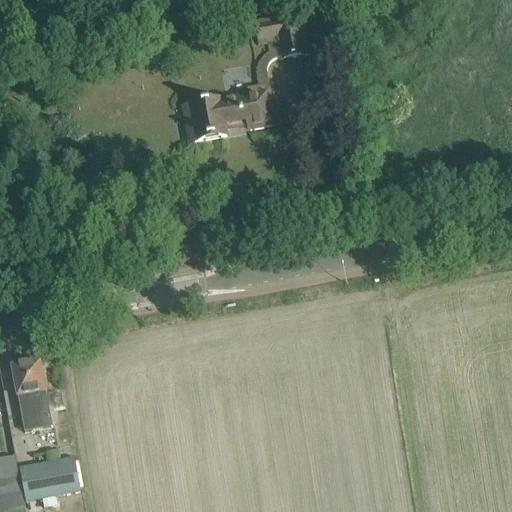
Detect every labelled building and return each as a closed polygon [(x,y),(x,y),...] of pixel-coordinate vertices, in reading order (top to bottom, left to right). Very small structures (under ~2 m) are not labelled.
[(268,45),(269,52),(267,53),(264,55),(260,60),(258,64),(256,69),(256,72),(258,87),(246,89),(248,96),(184,108),(190,143),(226,137),(225,127),(248,122),(249,131),(280,125),(274,91),(270,92),(269,86),(268,86),(267,77),(267,71),(269,65),(271,61),(274,58),(279,63),(312,57),(303,12),(251,22),(255,48),(268,45)] [(340,43),(339,34),(337,12),(320,13),(323,45),(340,43)] [(52,429),(40,362),(12,367),(24,434),(52,429)] [(0,487),(12,486),(7,460),(0,460),(0,487)] [(76,461),(60,463),(21,470),(27,504),(81,495),(76,461)]
